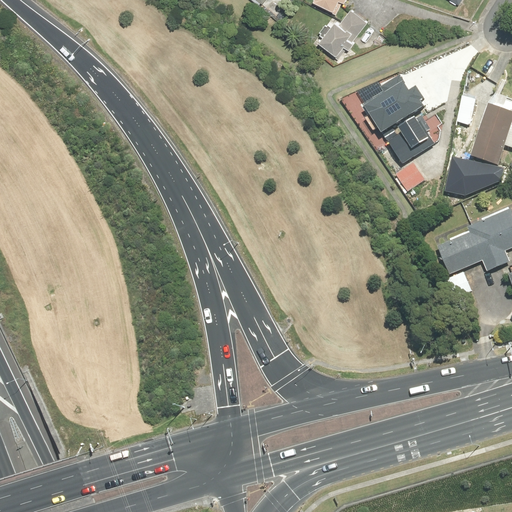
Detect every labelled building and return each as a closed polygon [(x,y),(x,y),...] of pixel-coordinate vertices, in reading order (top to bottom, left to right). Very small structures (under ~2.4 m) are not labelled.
[(343,0),(311,0),(310,4),(336,16),(343,0)] [(366,23),(349,11),(339,23),(334,20),(316,44),(334,58),(341,48),(347,52),(353,43),(352,42),(366,23)] [(366,103),(383,130),(427,104),(424,99),(427,97),(420,86),(413,90),(403,74),(385,86),(388,90),(366,103)] [(511,123),(511,109),(488,102),(470,155),(499,164),(511,123)] [(433,127),(424,114),(384,142),(400,166),(434,142),(427,131),(433,127)] [(474,120),(459,117),(456,131),(471,134),(474,120)] [(452,158),(445,191),(465,196),(500,181),(502,170),(452,158)] [(427,178),(416,162),(399,173),(410,190),(427,178)] [(511,249),(511,211),(511,210),(465,229),(467,233),(468,235),(435,249),(447,278),(481,264),(485,274),(509,264),(504,252),(511,249)]
